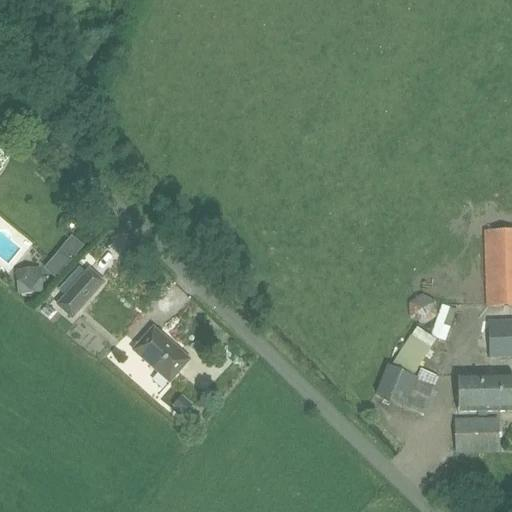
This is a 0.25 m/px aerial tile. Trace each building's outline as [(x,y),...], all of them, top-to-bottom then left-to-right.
[(511,306),(511,230),(483,231),(485,308),(511,306)] [(42,270),(55,280),(82,248),(70,238),(42,270)] [(42,293),(42,268),(15,269),(17,294),(42,293)] [(72,317),(102,284),(87,270),(57,304),(72,317)] [(444,342),(455,311),(441,306),(430,337),(444,342)] [(511,320),(486,322),(488,358),(511,358),(511,320)] [(188,361),(153,328),(132,352),(168,384),(188,361)] [(409,337),(391,365),(412,377),(430,349),(429,349),(435,341),(415,328),(410,336),(411,337),(410,338),(409,337)] [(415,381),(416,379),(386,366),(375,395),(405,408),(425,417),(437,391),(415,381)] [(484,414),(484,375),(457,375),(457,414),(484,414)] [(484,375),(484,414),(511,414),(511,375),(484,375)] [(192,405),(181,396),(172,406),(183,416),(192,405)] [(453,420),(454,454),(498,453),(496,420),(453,420)]
